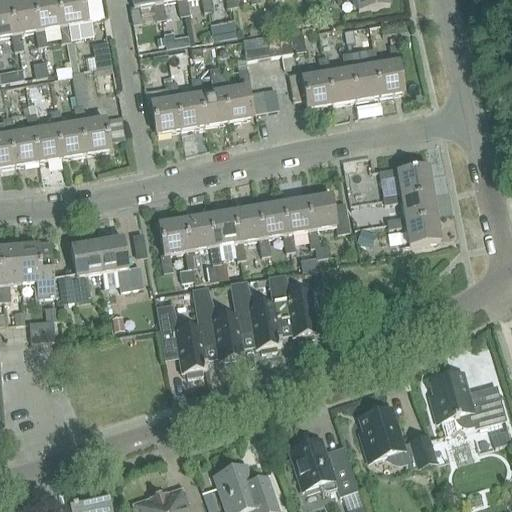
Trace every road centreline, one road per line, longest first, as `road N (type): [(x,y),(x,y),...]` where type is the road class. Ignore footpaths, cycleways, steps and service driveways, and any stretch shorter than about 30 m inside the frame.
road 1 (residential): [(0,482),(241,408),(261,394),(317,387),(391,353),(510,269)]
road 2 (residential): [(0,213),(137,194),(249,163),(470,121)]
road 3 (residential): [(510,269),(470,121)]
road 4 (residential): [(470,121),(444,0)]
